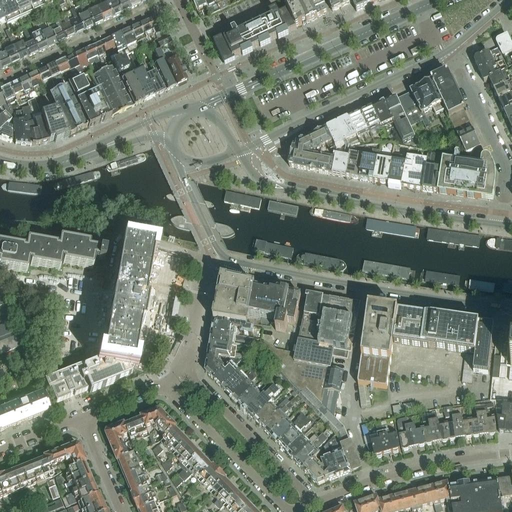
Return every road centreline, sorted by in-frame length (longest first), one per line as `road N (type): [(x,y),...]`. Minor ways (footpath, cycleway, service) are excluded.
road 1 (secondary): [(232,262),(511,307)]
road 2 (secondary): [(498,225),(264,184),(239,151)]
road 3 (tertiary): [(419,8),(193,110)]
road 4 (tertiary): [(239,151),(444,53)]
road 5 (residential): [(511,454),(390,476),(312,503)]
road 6 (residential): [(171,0),(0,80)]
road 7 (residential): [(444,53),(505,175),(498,225)]
road 8 (residential): [(312,503),(185,372)]
road 9 (residential): [(162,384),(288,511)]
road 10 (residential): [(185,372),(206,284),(232,262)]
road 11 (secondary): [(174,156),(216,247),(232,262)]
